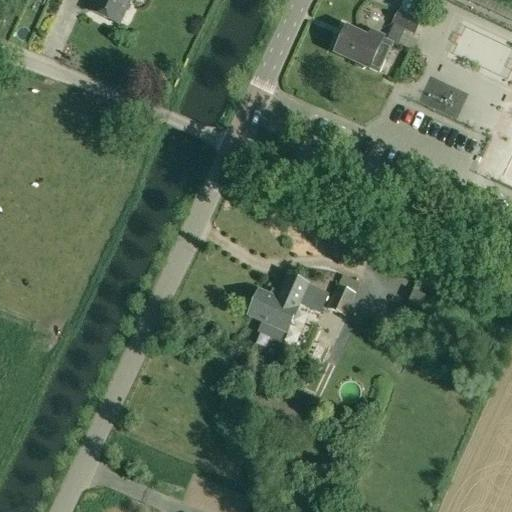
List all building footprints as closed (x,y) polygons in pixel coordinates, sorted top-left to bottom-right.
[(95,0),(90,12),(118,25),(129,0),(95,0)] [(409,12),(415,1),(413,0),(395,0),(394,5),(409,12)] [(387,42),(384,40),(372,34),(369,41),(347,30),(335,55),(370,72),(371,71),(378,75),(393,44),(397,46),(405,31),(414,36),(421,22),(399,12),(393,25),(394,26),(387,42)] [(462,89),(452,117),(481,128),(487,111),(476,107),(481,95),(462,89)] [(343,276),(338,287),(355,295),(359,284),(343,276)] [(285,333),(287,334),(300,306),(320,315),(328,296),(308,287),(287,277),(279,296),(273,293),(271,297),(259,292),(248,317),(263,323),(257,334),(279,344),(285,333)] [(355,295),(338,287),(328,310),(345,317),(355,295)] [(414,293),(408,302),(422,308),(426,298),(414,293)] [(324,344),(332,326),(322,321),(314,340),(324,344)] [(256,395),(245,418),(291,438),(305,404),(282,393),(276,404),(256,395)]
